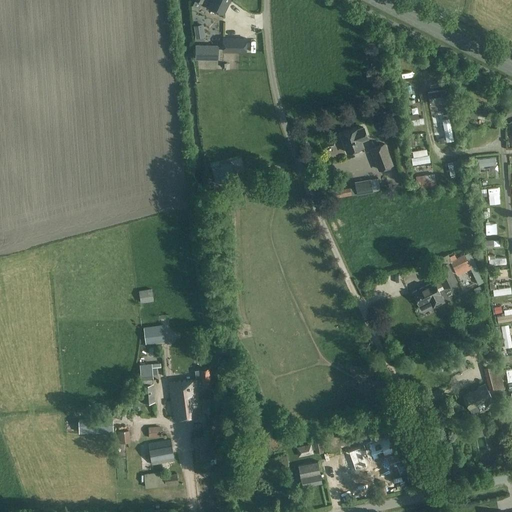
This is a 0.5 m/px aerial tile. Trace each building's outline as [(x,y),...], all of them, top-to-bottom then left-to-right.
[(209,0),(207,6),(223,14),(229,0),(209,0)] [(205,37),(203,24),(194,25),(196,38),(205,37)] [(223,51),(246,52),(246,39),(223,38),(223,51)] [(195,60),(218,60),(219,45),(195,45),(195,49),(193,49),(193,58),(195,58),(195,60)] [(406,57),(399,58),(402,81),(410,80),(406,57)] [(411,133),(428,130),(426,121),(409,125),(411,133)] [(356,130),(341,136),(347,153),(363,146),(361,141),(367,138),(363,128),(356,130)] [(370,149),(379,171),(394,166),(385,143),(370,149)] [(433,169),(433,161),(421,162),(421,166),(415,166),(416,171),(433,169)] [(350,188),(331,191),(333,199),(373,192),(371,180),(371,179),(355,182),(356,187),(350,188)] [(494,224),(487,224),(488,240),(495,240),(494,224)] [(454,254),(449,257),(451,261),(450,261),(451,262),(455,271),(458,275),(470,269),(472,268),(465,255),(465,254),(457,258),(454,254)] [(435,281),(413,292),(419,304),(422,309),(433,304),(434,306),(445,301),(439,289),(438,287),(443,285),(444,286),(457,280),(449,263),(436,269),(441,278),(435,281)] [(511,280),(501,281),(501,284),(497,284),(497,289),(511,289),(511,280)] [(139,290),(140,303),(153,301),(151,289),(139,290)] [(503,311),(511,309),(511,300),(501,303),(503,311)] [(452,354),(456,363),(463,360),(459,351),(452,354)] [(484,368),(491,392),(497,390),(499,398),(506,396),(504,389),(498,365),(497,365),(495,356),(483,359),(486,368),(484,368)] [(140,380),(138,381),(138,385),(142,385),(143,403),(155,402),(153,384),(152,384),(152,380),(153,379),(153,375),(157,374),(157,367),(161,367),(161,363),(140,365),(141,380),(140,380)] [(195,379),(170,382),(175,420),(200,416),(199,405),(198,400),(196,387),(196,385),(202,385),(210,384),(208,369),(195,370),(196,379),(195,379)] [(464,396),(465,399),(462,401),(465,406),(467,405),(469,410),(470,409),(472,414),(480,410),(480,409),(478,405),(484,402),(486,408),(494,404),(492,399),(492,398),(486,385),(464,396)] [(141,409),(138,401),(132,403),(135,411),(141,409)] [(285,428),(295,455),(311,449),(306,435),(311,433),(314,442),(325,438),(314,408),(303,412),(307,422),(302,424),(301,422),(285,428)] [(113,419),(79,420),(79,432),(113,431),(113,419)] [(161,426),(149,426),(149,437),(161,437),(161,426)] [(196,460),(213,458),(210,434),(193,436),(196,460)] [(377,465),(385,462),(386,465),(394,463),(392,459),(394,458),(392,451),(393,451),(388,437),(369,444),(374,458),(377,465)] [(153,464),(174,461),(171,440),(149,443),(153,464)] [(266,478),(275,503),(290,498),(280,468),(282,467),(276,450),(264,454),(270,471),(274,470),(276,475),(266,478)] [(163,471),(149,473),(150,487),(165,485),(165,486),(178,484),(177,473),(164,475),(163,471)]
